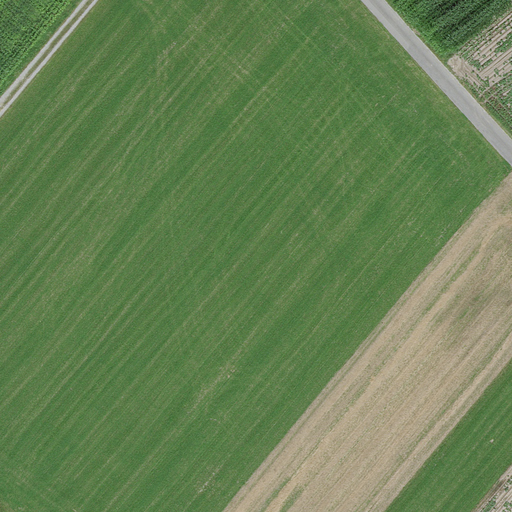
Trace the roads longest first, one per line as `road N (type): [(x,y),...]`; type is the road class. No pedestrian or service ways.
road 1 (residential): [(374,0),(511,151)]
road 2 (track): [(91,0),(0,111)]
